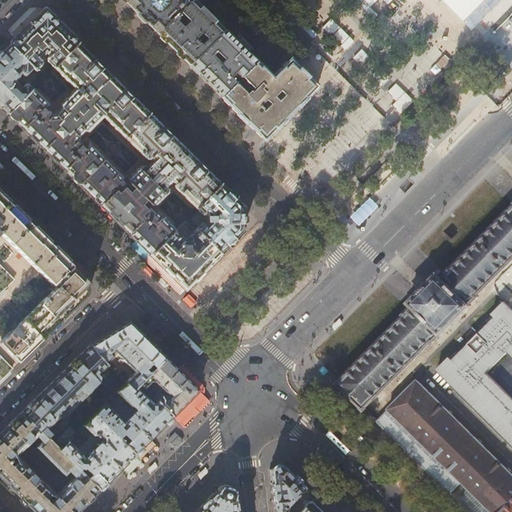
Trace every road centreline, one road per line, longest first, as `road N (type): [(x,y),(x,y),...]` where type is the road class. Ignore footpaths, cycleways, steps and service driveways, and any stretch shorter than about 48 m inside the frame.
road 1 (residential): [(354,274),(78,0)]
road 2 (secondary): [(511,117),(354,274)]
road 3 (secondary): [(398,511),(304,419),(250,388)]
road 4 (residential): [(133,273),(0,407)]
road 5 (secondary): [(133,273),(0,142)]
road 6 (secondary): [(250,388),(135,511)]
road 7 (secondary): [(250,388),(133,273)]
road 8 (secondary): [(354,274),(250,388)]
road 9 (residential): [(250,388),(256,511)]
